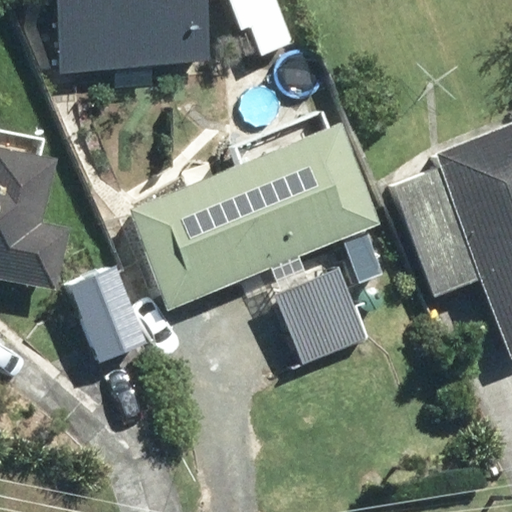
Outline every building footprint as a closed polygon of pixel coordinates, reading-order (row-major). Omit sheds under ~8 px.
[(180,0),(64,0),(55,4),(80,64),(189,19),(180,0)] [(211,0),(238,63),(297,38),(280,0),(211,0)] [(420,174),(377,192),(421,298),(424,304),(467,286),(500,364),(511,359),(511,127),(509,121),(414,161),(420,174)] [(324,345),(289,262),(356,233),(355,229),(313,131),(112,216),(154,317),(204,296),(240,381),(324,345)] [(0,285),(43,294),(54,233),(22,227),(33,168),(0,161),(0,285)] [(99,274),(52,295),(86,368),(132,347),(99,274)]
